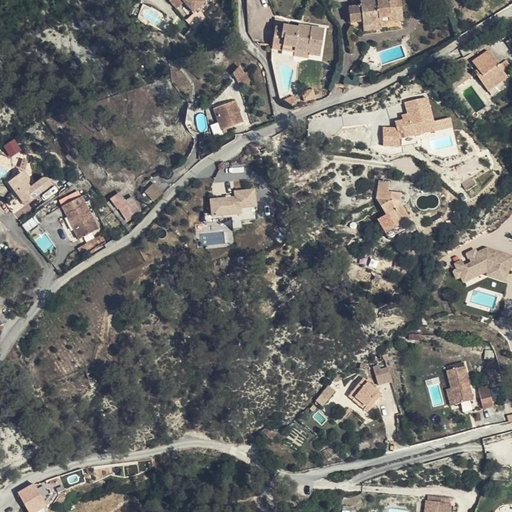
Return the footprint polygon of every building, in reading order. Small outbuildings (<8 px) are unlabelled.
[(181,0),(195,14),(206,4),(202,0),(181,0)] [(381,25),(382,27),(392,26),(392,23),(402,22),(400,0),(371,0),(359,2),(360,5),(348,7),(350,24),(362,23),(362,27),(381,25)] [(309,54),(309,55),(320,56),(323,29),(299,25),(299,28),(282,25),(282,28),(275,26),(273,46),(280,47),(280,51),(294,53),(294,52),(309,54)] [(488,92),(495,86),(501,95),(511,87),(511,83),(503,71),(510,67),(506,61),(499,66),(488,50),(473,62),(477,70),(474,72),(488,92)] [(472,77),(466,69),(449,80),(449,82),(445,85),(449,91),(453,88),(455,89),(472,77)] [(248,84),(242,73),(235,77),(242,88),(248,84)] [(315,97),(313,90),(302,94),(304,101),(315,97)] [(396,120),(398,126),(384,126),(383,145),(400,146),(400,137),(437,129),(429,96),(406,101),(409,112),(403,114),(404,118),(396,120)] [(281,102),(287,106),(295,103),(292,97),(281,102)] [(221,130),(240,124),(236,111),(239,109),(236,102),(214,110),(221,130)] [(11,156),(22,149),(15,137),(4,145),(11,156)] [(22,166),(19,168),(24,175),(27,173),(22,166)] [(24,175),(19,168),(6,178),(21,198),(26,198),(51,180),(46,173),(41,172),(29,182),(28,185),(24,185),(24,175)] [(394,212),(400,223),(410,218),(401,203),(402,193),(389,192),(390,182),(379,181),(377,201),(387,217),(394,212)] [(161,195),(153,185),(143,192),(151,202),(161,195)] [(237,219),(258,218),(255,187),(234,188),(234,195),(210,196),(211,217),(236,215),(237,219)] [(126,203),(120,195),(113,200),(129,221),(136,216),(133,211),(139,207),(132,198),(126,203)] [(81,240),(98,228),(77,198),(60,209),(81,240)] [(142,212),(139,207),(133,211),(136,216),(142,212)] [(394,228),(400,223),(394,212),(387,217),(394,228)] [(472,261),(466,264),(463,259),(456,262),(458,268),(453,270),(458,279),(462,276),(465,282),(488,270),(487,274),(506,281),(511,263),(511,253),(488,246),(479,251),(477,247),(467,252),(472,261)] [(416,291),(406,299),(417,304),(423,299),(416,291)] [(380,384),(392,380),(388,366),(382,368),(381,363),(375,365),(380,384)] [(450,390),(455,406),(471,401),(461,368),(445,372),(450,390)] [(382,392),(364,377),(349,394),(353,398),(351,400),(364,410),(366,409),(368,410),(382,392)] [(326,405),(336,388),(328,383),(318,401),(326,405)] [(442,383),(429,385),(432,405),(445,403),(442,383)] [(495,405),(490,387),(481,389),(485,407),(495,405)] [(450,408),(455,406),(450,390),(445,391),(450,408)] [(40,511),(51,507),(39,483),(19,497),(25,511),(40,511)] [(451,511),(453,502),(429,499),(426,511),(451,511)]
